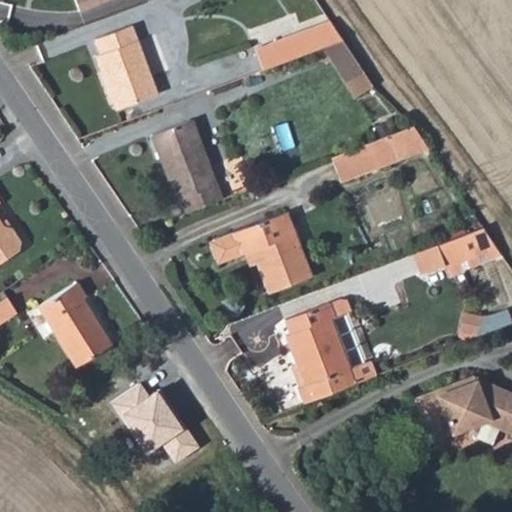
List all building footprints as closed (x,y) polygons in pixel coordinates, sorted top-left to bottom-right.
[(251,40),(258,63),(320,41),(340,34),(328,15),(327,14),(251,40)] [(149,84),(124,16),(88,30),(92,43),(88,46),(107,99),(149,84)] [(340,34),(320,41),(358,96),(375,86),(340,34)] [(176,191),(182,204),(216,192),(187,112),(146,126),(170,192),(176,191)] [(386,130),(397,157),(426,146),(409,122),(386,130)] [(386,130),(327,152),(337,177),(397,157),(386,130)] [(0,195),(0,196),(0,195),(0,256),(17,246),(19,234),(11,220),(3,219),(0,214),(0,195)] [(247,242),(253,256),(265,285),(309,267),(283,202),(210,232),(206,239),(213,251),(219,254),(239,246),(247,242)] [(484,224),(410,250),(417,269),(440,262),(442,265),(501,246),(484,224)] [(245,258),(253,256),(247,242),(239,246),(245,258)] [(83,289),(73,275),(36,300),(75,360),(108,338),(78,292),(83,289)] [(0,285),(0,312),(12,304),(0,285)] [(340,289),(324,293),(329,308),(345,302),(340,289)] [(292,379),(297,394),(350,376),(344,362),(324,310),(329,308),(324,293),(279,311),(285,326),(280,327),(300,376),(292,379)] [(485,336),(487,316),(462,313),(460,333),(485,336)] [(344,362),(350,376),(371,369),(366,354),(344,362)] [(511,386),(492,377),(480,381),(476,371),(452,380),(450,377),(418,388),(433,432),(482,415),(511,430),(511,386)]
